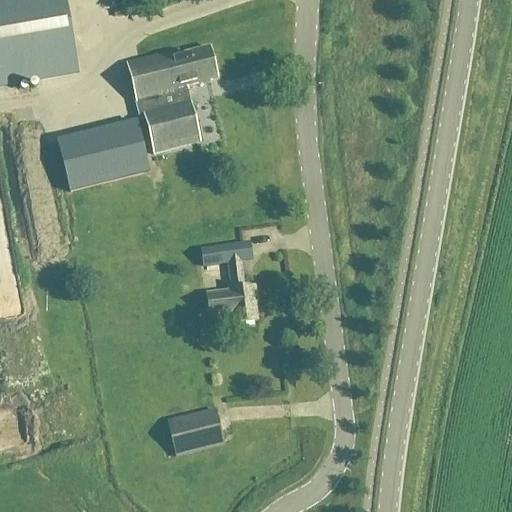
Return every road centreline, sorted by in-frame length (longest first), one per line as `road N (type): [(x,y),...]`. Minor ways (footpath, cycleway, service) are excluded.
road 1 (unclassified): [(288,511),(324,488),(347,446),(307,137),(309,0)]
road 2 (tertiary): [(386,511),(463,0)]
